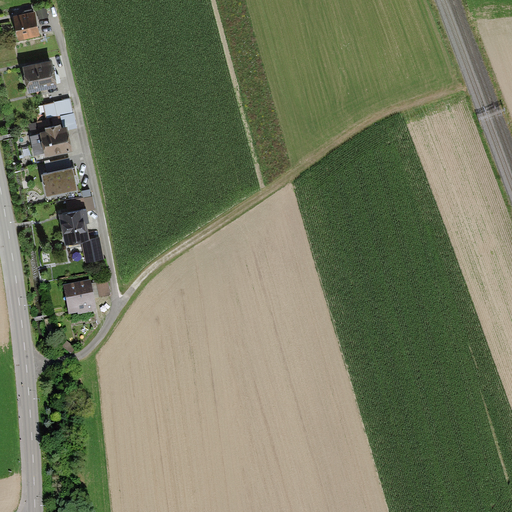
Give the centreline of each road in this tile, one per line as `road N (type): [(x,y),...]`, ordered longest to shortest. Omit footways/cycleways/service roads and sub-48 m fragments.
road 1 (residential): [(26,363),(81,354),(118,301),(50,12)]
road 2 (track): [(118,301),(164,256),(368,121),(451,90)]
road 3 (tertiary): [(26,363),(0,188)]
road 4 (tertiary): [(35,511),(26,363)]
